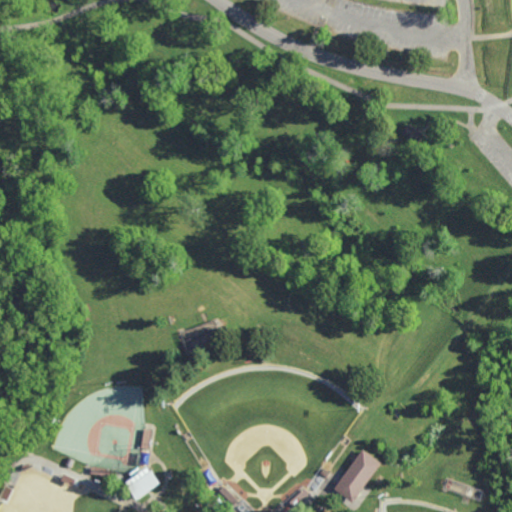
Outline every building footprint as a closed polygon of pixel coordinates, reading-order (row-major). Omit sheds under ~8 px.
[(418,143),(403,132),(409,123),(424,134),(418,143)] [(352,436),(349,434),(356,423),(360,426),(352,436)] [(357,440),(352,437),(361,424),(365,428),(357,440)] [(149,450),(141,448),(144,429),(152,430),(149,450)] [(362,450),(380,464),(350,503),(332,489),(362,450)] [(109,475),(90,472),(91,464),(110,468),(109,475)] [(141,499),(130,484),(153,467),(164,482),(141,499)] [(74,484),(62,479),(64,474),(76,480),(74,484)] [(234,503),(220,489),(224,485),(227,483),(241,497),(234,503)] [(9,500),(7,499),(5,498),(10,485),(15,487),(9,500)] [(295,505),(288,498),(303,485),(305,487),(309,492),(295,505)]
